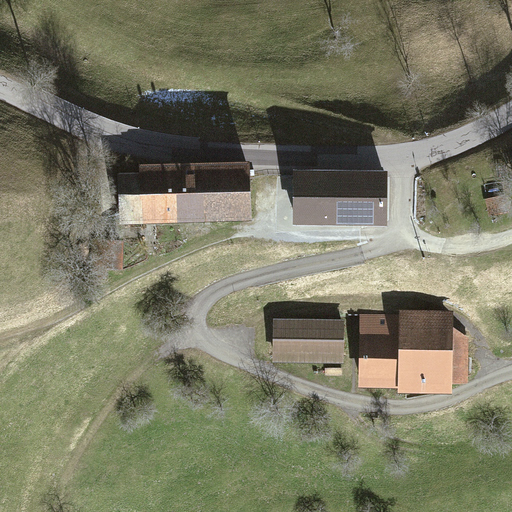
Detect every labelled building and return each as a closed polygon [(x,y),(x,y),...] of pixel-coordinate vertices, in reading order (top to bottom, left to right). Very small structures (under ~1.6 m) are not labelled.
[(198,225),(253,224),(252,163),(143,165),(143,174),(118,174),(119,227),(198,225)] [(385,221),(386,176),(296,175),(295,219),(343,220),(385,221)] [(502,197),(487,201),(492,220),(507,216),(502,197)] [(125,242),(103,241),(102,272),(124,273),(125,242)] [(456,315),(360,315),(360,321),(361,390),(400,390),(400,395),(456,395),(456,389),(456,331),(456,315)] [(346,322),(274,321),(273,366),(345,367),(346,322)] [(456,331),(456,389),(470,381),(470,340),(456,331)]
